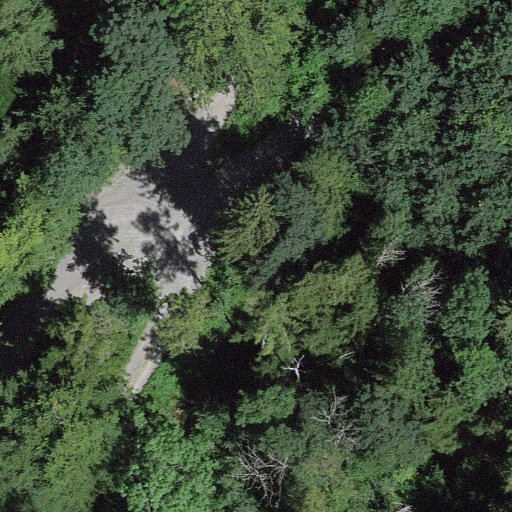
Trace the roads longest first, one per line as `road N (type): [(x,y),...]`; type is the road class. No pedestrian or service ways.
road 1 (track): [(57,511),(163,324),(191,193)]
road 2 (track): [(339,0),(222,115),(191,193)]
